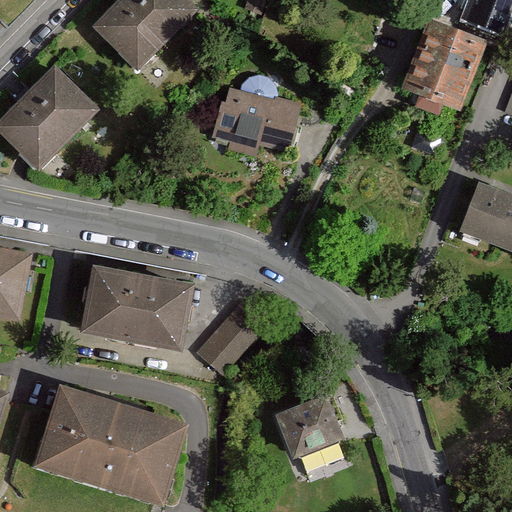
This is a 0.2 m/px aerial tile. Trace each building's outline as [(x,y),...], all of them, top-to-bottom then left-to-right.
[(174,0),(123,0),(87,36),(133,81),(194,20),(174,0)] [(511,0),(474,0),(463,28),(495,41),(511,0)] [(488,54),(426,30),(399,97),(461,122),(488,54)] [(0,122),(0,147),(33,182),(95,123),(49,75),(0,122)] [(219,89),(199,148),(251,165),(258,145),(285,154),(298,115),(219,89)] [(511,207),(475,194),(456,243),(511,263),(511,207)] [(0,260),(0,332),(14,336),(29,267),(0,260)] [(89,277),(76,345),(178,365),(191,296),(89,277)] [(237,304),(189,359),(218,385),(267,330),(237,304)] [(54,395),(28,476),(140,511),(153,511),(178,435),(54,395)] [(0,400),(0,433),(9,404),(0,400)] [(271,421),(290,467),(337,448),(318,402),(271,421)]
